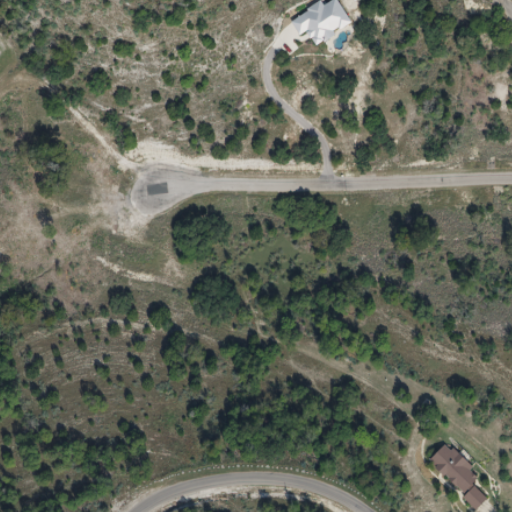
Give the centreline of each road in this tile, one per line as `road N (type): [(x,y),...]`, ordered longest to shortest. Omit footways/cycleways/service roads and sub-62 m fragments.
road 1 (residential): [(511,176),(139,185)]
road 2 (residential): [(140,511),(187,488),(260,478),(314,486),(366,511)]
